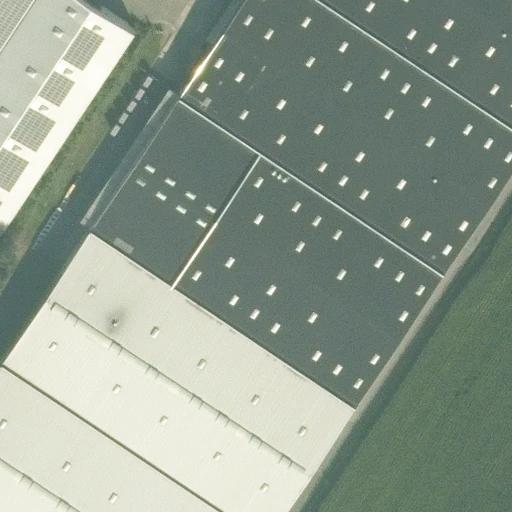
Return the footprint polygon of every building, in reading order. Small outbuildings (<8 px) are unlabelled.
[(0,0),(0,45),(30,0),(0,0)] [(91,0),(30,0),(0,45),(0,227),(133,28),(91,0)] [(511,0),(238,0),(90,224),(354,401),(355,401),(511,163),(511,0)] [(280,511),(354,401),(90,224),(1,357),(233,511),(280,511)] [(233,511),(1,357),(0,359),(0,511),(233,511)]
